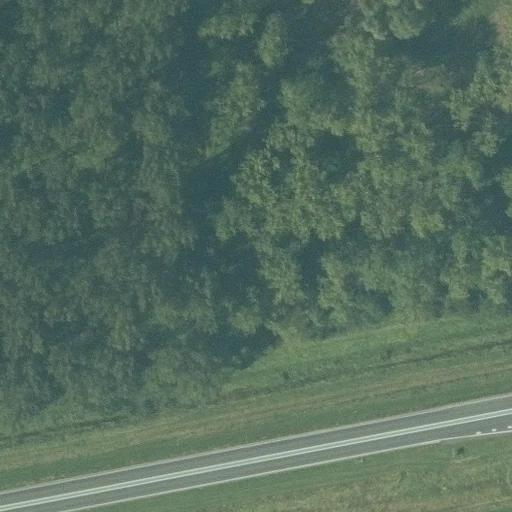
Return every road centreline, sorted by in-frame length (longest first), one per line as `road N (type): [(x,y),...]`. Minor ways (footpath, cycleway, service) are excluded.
road 1 (trunk): [(0,509),(511,411)]
road 2 (track): [(0,412),(511,316)]
road 3 (track): [(204,0),(236,368)]
road 4 (track): [(54,0),(80,324)]
